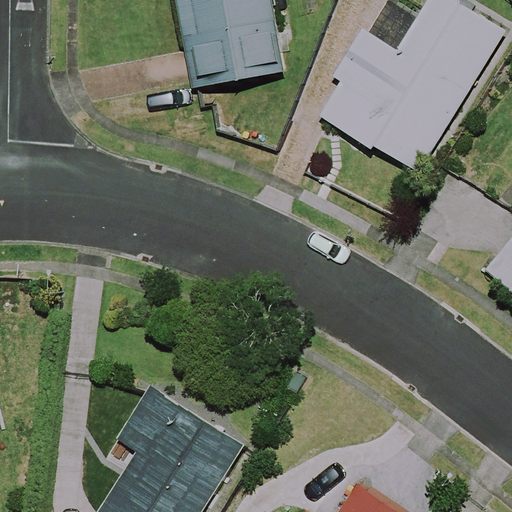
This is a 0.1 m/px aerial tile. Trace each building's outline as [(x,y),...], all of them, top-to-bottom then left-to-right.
[(176,0),(187,92),(283,80),(273,0),(176,0)] [(506,33),(445,0),(434,0),(423,21),(383,0),(374,0),(330,82),(343,89),(323,125),(426,181),(506,33)] [(511,238),(485,276),(511,295),(511,238)] [(211,511),(249,448),(154,393),(124,444),(140,453),(105,511),(211,511)] [(404,511),(359,482),(339,511),(320,511),(305,502),(298,511),(279,511),(270,506),(266,511),(404,511)]
